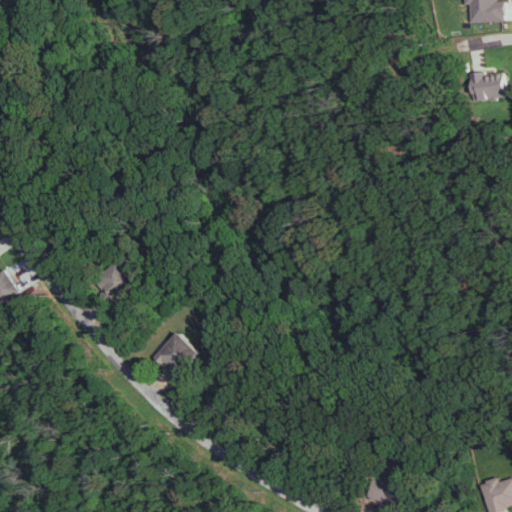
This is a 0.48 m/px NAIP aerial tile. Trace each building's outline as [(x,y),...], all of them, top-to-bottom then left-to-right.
[(507,21),(506,0),(500,1),(499,0),(467,0),(467,4),(472,4),(472,22),(507,21)] [(506,69),(472,74),(476,101),(509,96),(506,69)] [(113,301),(138,284),(122,260),(97,278),(113,301)] [(20,292),(7,269),(0,272),(0,298),(2,302),(20,292)] [(155,356),(175,378),(202,354),(182,332),(155,356)] [(406,484),(373,476),(368,497),(401,505),(406,484)] [(482,482),(490,511),(494,511),(511,507),(511,477),(502,481),(500,477),(482,482)]
